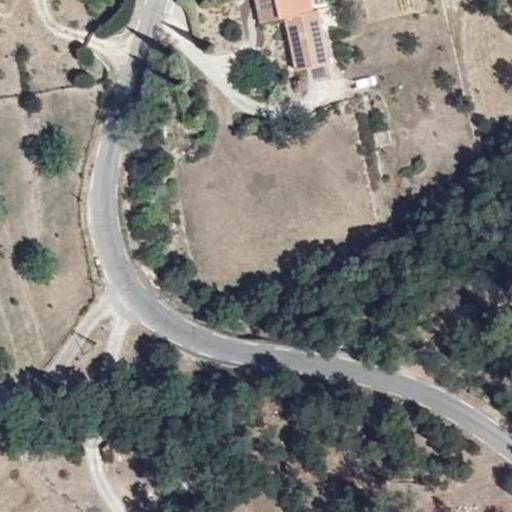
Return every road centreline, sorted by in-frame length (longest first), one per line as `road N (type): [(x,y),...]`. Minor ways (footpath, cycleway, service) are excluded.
road 1 (tertiary): [(511,446),(407,384),(190,338),(140,303),(113,259),(103,197),(105,165),(158,0)]
road 2 (unknown): [(0,395),(24,397),(52,384),(106,305),(113,259)]
